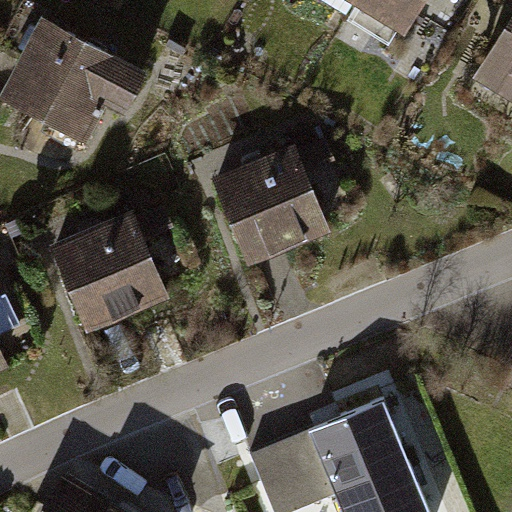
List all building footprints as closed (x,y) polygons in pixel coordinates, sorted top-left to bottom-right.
[(361,0),(411,31),(430,0),(361,0)] [(147,82),(46,25),(0,106),(101,163),(147,82)] [(511,28),(480,84),(511,102),(511,28)] [(298,148),(218,183),(254,264),(335,229),(298,148)] [(138,213),(52,248),(86,330),(172,295),(138,213)] [(427,511),(381,398),(345,413),(248,453),(272,511),(298,511),(339,495),(345,511),(427,511)] [(130,511),(85,485),(69,511),(130,511)]
